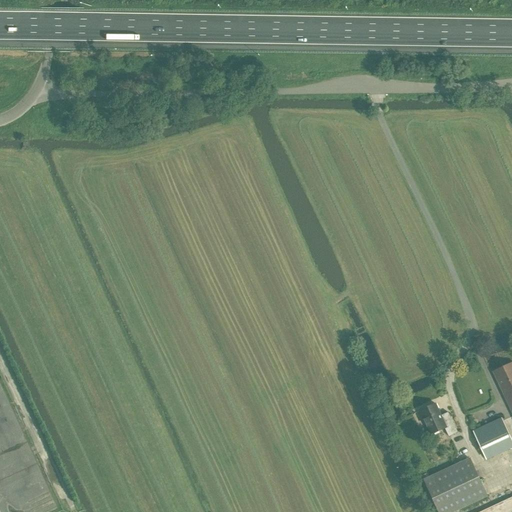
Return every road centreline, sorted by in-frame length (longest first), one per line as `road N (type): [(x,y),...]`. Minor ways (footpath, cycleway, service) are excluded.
road 1 (motorway): [(0,25),(511,33)]
road 2 (unclassified): [(34,93),(511,89)]
